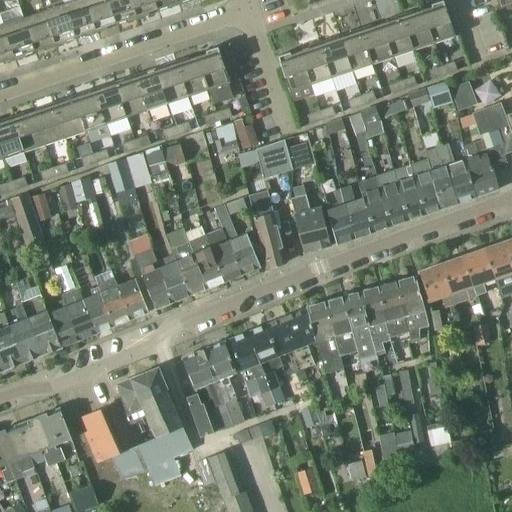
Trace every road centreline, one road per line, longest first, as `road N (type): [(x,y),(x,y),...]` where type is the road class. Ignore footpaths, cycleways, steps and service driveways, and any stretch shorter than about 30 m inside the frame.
road 1 (residential): [(0,392),(511,200)]
road 2 (residential): [(0,94),(250,12)]
